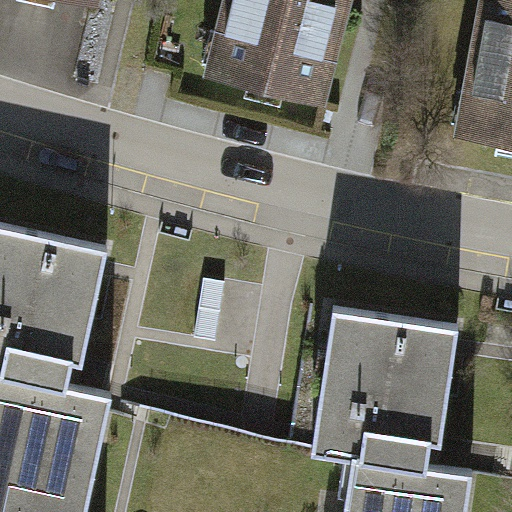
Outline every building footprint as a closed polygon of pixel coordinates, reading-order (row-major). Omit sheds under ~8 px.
[(357,0),(238,0),(219,76),(331,105),(357,0)] [(511,0),(484,0),(461,125),(511,134),(511,0)] [(105,248),(0,223),(0,453),(100,477),(117,401),(73,391),(105,248)] [(459,321),(336,303),(314,449),(357,456),(348,511),(472,511),(480,465),(438,459),(459,321)] [(91,511),(100,477),(0,453),(0,511),(91,511)]
